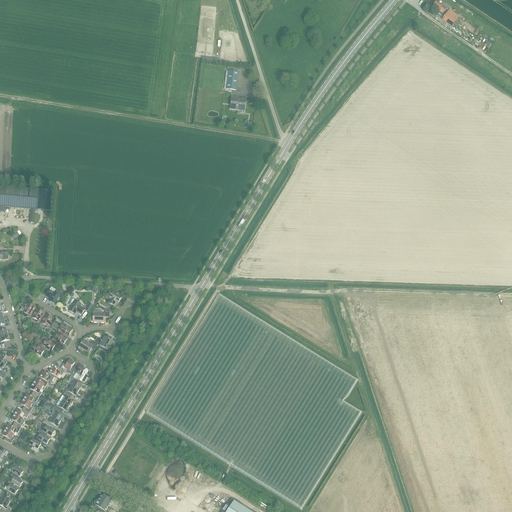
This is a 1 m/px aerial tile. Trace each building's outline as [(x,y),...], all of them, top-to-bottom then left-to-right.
[(446,10),(435,3),(432,7),(439,11),(437,14),(441,17),(446,10)] [(445,15),(442,20),(452,27),(456,22),(445,15)] [(239,73),(229,71),(226,71),(224,89),(236,91),(239,73)] [(237,98),(232,98),(231,109),(245,110),(246,100),(237,99),(237,98)] [(0,212),(5,213),(6,208),(31,210),(30,223),(34,223),(35,210),(37,211),(37,210),(39,190),(0,186),(0,212)] [(0,260),(5,261),(5,260),(8,260),(9,255),(8,254),(7,253),(3,252),(0,252),(0,260)] [(49,290),(46,296),(51,299),(49,301),(56,305),(61,296),(63,294),(56,289),(55,292),(54,293),(49,290)] [(117,303),(118,304),(121,298),(118,296),(119,295),(116,293),(116,294),(113,292),(109,299),(111,299),(108,303),(114,307),(117,303)] [(72,299),(69,305),(72,306),(69,311),(75,315),(77,312),(82,315),(85,310),(86,310),(87,308),(81,304),(75,301),(74,299),(73,299),(72,299)] [(36,308),(33,307),(28,304),(27,305),(23,303),(20,306),(22,307),(22,308),(21,310),(20,311),(28,315),(27,317),(30,319),(36,308)] [(39,324),(42,319),(45,314),(37,309),(32,318),(37,321),(36,322),(39,324)] [(105,315),(102,314),(102,311),(93,311),(93,315),(91,315),(90,321),(93,321),(93,322),(105,323),(105,318),(109,318),(110,310),(105,310),(105,315)] [(48,330),(49,329),(52,323),(49,322),(51,318),(46,315),(41,323),(46,326),(45,328),(48,330)] [(61,330),(60,329),(58,331),(68,338),(73,330),(64,325),(61,330)] [(52,341),(53,342),(59,345),(60,342),(64,345),(67,339),(58,334),(55,339),(54,338),(52,341)] [(9,340),(8,335),(0,337),(0,345),(4,345),(4,342),(9,340)] [(40,343),(42,344),(41,347),(46,350),(48,347),(52,350),(56,345),(43,337),(42,338),(40,341),(40,343)] [(113,342),(111,341),(104,337),(102,341),(101,341),(101,342),(98,348),(106,353),(106,354),(109,356),(115,347),(111,345),(113,342)] [(94,351),(98,344),(92,341),(89,344),(83,340),(79,348),(89,353),(91,349),(94,351)] [(41,356),(44,351),(36,345),(33,350),(31,349),(29,352),(35,356),(36,353),(41,356)] [(66,372),(71,375),(76,368),(75,368),(74,369),(72,368),(75,363),(72,362),(73,361),(70,359),(65,368),(68,370),(66,372)] [(74,378),(76,379),(79,375),(81,377),(86,369),(81,366),(78,370),(76,369),(76,368),(71,375),(71,376),(74,378)] [(62,376),(65,371),(58,367),(59,368),(57,371),(53,368),(51,370),(49,372),(48,372),(49,373),(55,377),(58,378),(60,375),(62,376)] [(39,378),(42,380),(49,383),(50,380),(52,381),(55,377),(49,373),(48,376),(43,373),(42,375),(41,375),(39,378)] [(71,387),(79,392),(82,387),(78,384),(79,381),(76,379),(74,378),(72,381),(74,382),(71,387)] [(32,384),(42,389),(43,387),(45,388),(48,383),(49,383),(42,380),(41,382),(36,379),(35,382),(34,381),(32,384)] [(33,395),(39,398),(42,394),(40,392),(42,389),(32,384),(31,387),(32,387),(30,389),(35,392),(33,395)] [(76,397),(79,392),(71,387),(69,389),(68,389),(67,389),(64,393),(70,397),(72,394),(76,397)] [(68,399),(70,397),(64,393),(63,396),(62,396),(59,401),(60,401),(70,407),(73,402),(68,399)] [(36,403),(39,398),(33,395),(32,397),(27,395),(26,397),(25,397),(23,399),(32,405),(34,402),(36,403)] [(31,408),(32,405),(23,399),(22,402),(22,403),(21,405),(26,408),(24,410),(30,414),(32,415),(34,412),(32,411),(33,409),(31,408)] [(66,412),(70,407),(60,401),(59,401),(56,405),(57,406),(55,409),(61,412),(62,409),(66,412)] [(52,418),(60,422),(63,417),(59,415),(61,412),(55,409),(53,408),(51,410),(53,412),(50,416),(52,418)] [(14,415),(23,420),(25,417),(27,419),(30,414),(24,410),(22,413),(18,410),(16,412),(14,415)] [(16,423),(15,426),(22,430),(23,429),(21,428),(25,421),(23,420),(14,415),(12,417),(13,418),(12,420),(16,423)] [(43,423),(47,425),(51,428),(53,425),(57,427),(60,422),(52,418),(49,423),(45,420),(43,423)] [(5,430),(14,436),(16,433),(17,434),(20,430),(22,432),(22,430),(15,426),(13,428),(9,425),(7,428),(6,427),(5,430)] [(55,432),(50,429),(46,427),(45,429),(43,428),(41,431),(39,430),(37,432),(41,435),(41,434),(45,437),(46,434),(51,437),(55,432)] [(4,440),(11,445),(14,440),(12,438),(14,436),(5,430),(3,433),(4,433),(2,436),(7,438),(6,441),(4,440)] [(50,440),(45,437),(41,434),(41,435),(40,438),(39,437),(38,437),(37,437),(35,441),(40,444),(42,442),(47,445),(50,440)] [(41,445),(40,444),(35,441),(33,440),(30,445),(27,443),(26,446),(31,449),(33,447),(38,450),(41,445)] [(20,467),(14,463),(12,466),(15,467),(12,472),(12,473),(19,477),(20,477),(23,472),(18,469),(20,467)] [(18,479),(19,477),(12,473),(11,476),(14,478),(11,482),(11,483),(15,485),(20,488),(23,482),(18,479)] [(11,483),(11,482),(9,481),(6,486),(8,488),(7,490),(15,495),(18,490),(13,487),(15,485),(11,483)] [(1,500),(9,505),(12,500),(7,497),(9,495),(3,492),(0,496),(2,498),(1,500)] [(96,506),(104,511),(105,511),(112,500),(103,495),(100,500),(99,499),(98,501),(96,501),(95,503),(95,505),(96,506)] [(6,510),(9,505),(1,500),(0,500),(0,509),(1,507),(6,510)] [(249,511),(234,502),(227,511),(249,511)]
